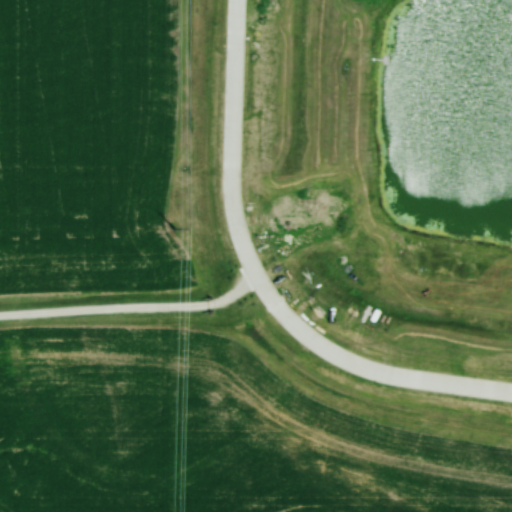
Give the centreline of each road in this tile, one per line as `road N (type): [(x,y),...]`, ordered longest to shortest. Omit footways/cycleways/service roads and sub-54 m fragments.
road 1 (residential): [(511,396),(383,380),(341,364),(288,325),(253,274)]
road 2 (residential): [(253,274),(236,234),(229,177),(236,0)]
